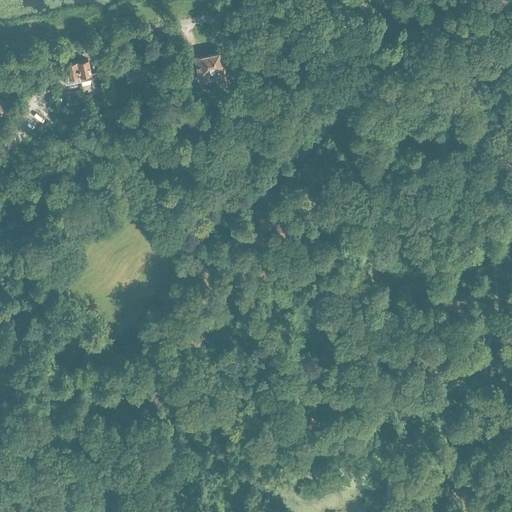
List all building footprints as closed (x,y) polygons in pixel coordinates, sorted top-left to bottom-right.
[(219,85),(233,82),(226,50),(196,56),(201,81),(217,78),(219,85)] [(88,59),(77,62),(80,75),(81,80),(91,78),(93,86),(100,85),(97,71),(91,72),(88,59)] [(68,77),(65,78),(66,83),(81,80),(80,75),(77,62),(65,64),(68,77)] [(147,66),(128,71),(127,71),(130,85),(143,82),(141,77),(149,75),(147,66)] [(86,102),(85,97),(83,89),(65,93),(68,106),(86,102)]
